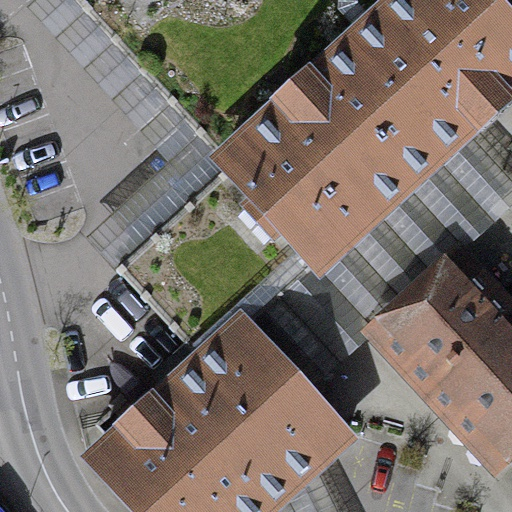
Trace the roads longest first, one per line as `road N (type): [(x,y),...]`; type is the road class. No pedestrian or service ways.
road 1 (tertiary): [(72,511),(32,427),(0,279)]
road 2 (unknown): [(22,0),(56,22),(170,159)]
